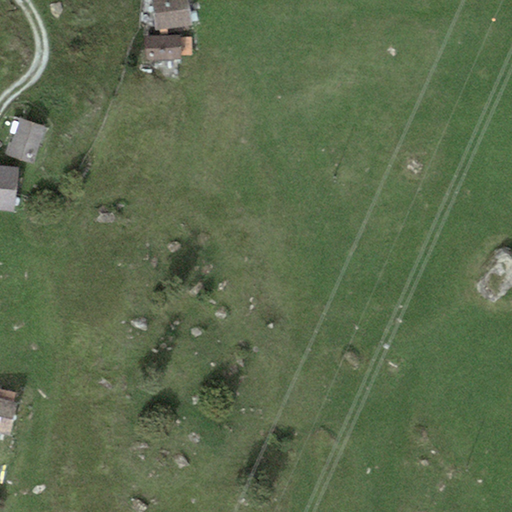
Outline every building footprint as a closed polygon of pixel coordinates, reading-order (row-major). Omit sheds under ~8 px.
[(196,0),(162,0),(166,27),(199,24),(196,0)] [(189,36),(148,36),(148,60),(189,60),(189,36)] [(54,126),(23,116),(12,152),(43,162),(54,126)] [(29,168),(0,166),(0,208),(26,210),(29,168)] [(30,402),(0,394),(0,425),(21,432),(30,402)]
